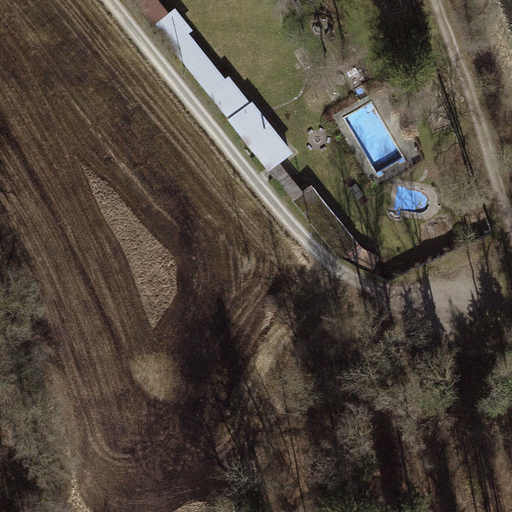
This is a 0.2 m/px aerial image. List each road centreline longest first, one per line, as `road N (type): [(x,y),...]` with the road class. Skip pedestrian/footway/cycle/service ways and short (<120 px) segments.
road 1 (track): [(111,0),(275,204),(328,263),(378,301),(448,316),(511,297)]
road 2 (track): [(435,0),(511,220)]
